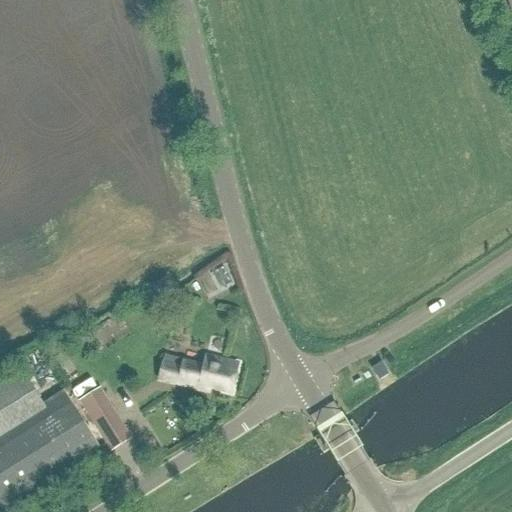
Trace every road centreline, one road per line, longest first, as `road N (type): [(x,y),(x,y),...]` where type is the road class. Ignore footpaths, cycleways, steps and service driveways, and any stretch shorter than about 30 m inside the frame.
road 1 (unclassified): [(303,385),(278,350),(243,259),(176,0)]
road 2 (unclassified): [(303,385),(511,253)]
road 3 (unclassified): [(98,511),(303,385)]
road 4 (unclassified): [(384,511),(511,430)]
road 5 (unclassified): [(383,511),(303,385)]
